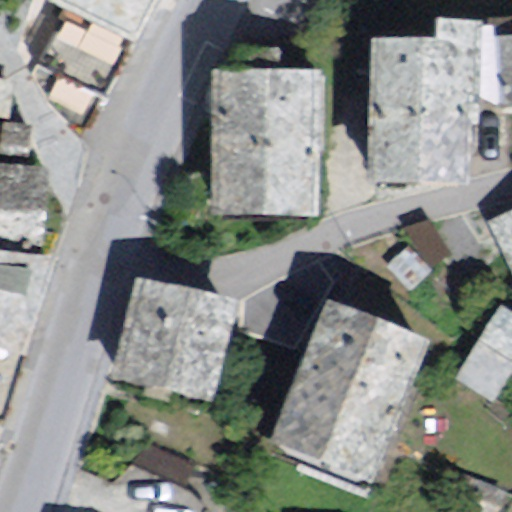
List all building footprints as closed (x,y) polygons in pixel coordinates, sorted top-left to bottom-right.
[(156,0),(62,0),(60,4),(133,43),(156,0)] [(426,25),(426,39),(375,38),(371,181),(476,183),(479,100),(480,26),(426,25)] [(511,27),(480,26),(479,100),(511,101),(511,27)] [(316,71),(209,71),(208,215),(315,216),(316,71)] [(0,170),(0,236),(46,237),(48,172),(0,170)] [(511,217),(498,223),(511,254),(511,217)] [(47,266),(0,257),(0,348),(30,354),(47,266)] [(237,300),(137,279),(115,380),(216,402),(237,300)] [(429,343),(327,300),(270,446),(372,485),(429,343)] [(511,307),(504,302),(462,380),(497,403),(511,372),(511,307)]
